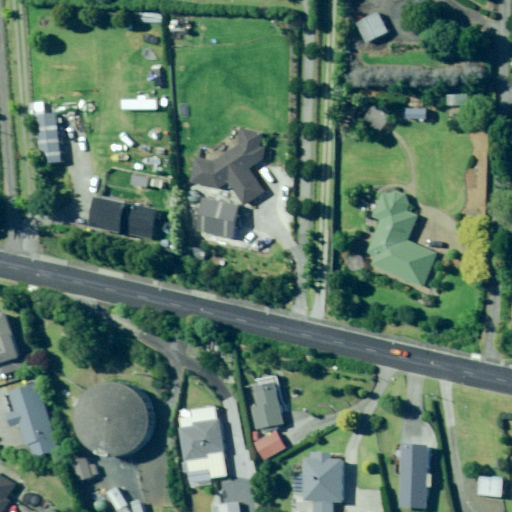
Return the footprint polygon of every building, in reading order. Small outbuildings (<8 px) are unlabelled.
[(368,44),(390,32),(380,13),(358,24),(362,32),(368,44)] [(449,106),(470,106),(470,95),(449,95),(449,106)] [(470,107),(450,107),(450,123),(454,123),(454,113),(470,113),(470,107)] [(386,129),(388,126),(392,120),(390,116),(378,108),(374,108),(366,120),(367,124),(380,133),(384,132),(386,129)] [(412,109),(411,119),(420,120),(420,122),(434,123),(435,110),(412,109)] [(42,165),(62,163),(63,163),(58,114),(57,114),(39,116),(37,116),(42,165)] [(255,166),(265,160),(267,148),(262,147),(265,134),(244,130),(243,131),(240,144),(214,162),(199,158),(196,158),(191,183),(217,189),(219,190),(222,187),(229,183),(244,206),(245,207),(266,193),(264,190),(251,169),(255,166)] [(408,241),(419,216),(409,211),(411,206),(407,196),(398,192),(388,196),(384,194),(381,201),(378,208),(374,218),(382,221),(368,253),(375,257),(371,266),(422,288),(437,254),(408,241)] [(359,201),(362,204),(366,203),(369,200),(368,196),(365,193),(361,194),(358,197),(359,201)] [(243,207),(206,198),(197,231),(234,241),(243,207)] [(151,240),(158,209),(128,203),(127,206),(98,200),(98,202),(92,229),(99,231),(122,235),(122,234),(129,236),(138,238),(151,240)] [(362,271),(361,270),(360,256),(350,257),(351,272),(362,271)] [(22,356),(22,355),(7,310),(0,311),(0,369),(2,375),(25,367),(22,356)] [(67,329),(64,337),(72,340),(75,332),(67,329)] [(111,381),(100,388),(92,399),(87,411),(88,424),(93,436),(102,446),(113,452),(125,454),(136,452),(147,447),(155,439),(161,429),(163,417),(162,406),(156,395),(148,386),(137,380),(124,379),(111,381)] [(65,448),(46,382),(18,390),(24,410),(17,413),(20,424),(28,422),(34,444),(37,443),(41,456),(65,448)] [(274,426),(287,423),(280,387),(259,392),(262,405),(255,406),(259,428),(262,428),(266,427),(266,431),(274,430),(274,426)] [(212,478),(216,477),(229,475),(226,451),(226,450),(222,418),(196,422),(196,425),(184,426),(181,427),(186,460),(188,460),(190,473),(191,482),(212,479),(212,478)] [(266,459),(287,447),(278,430),(260,441),(257,442),(266,459)] [(428,508),(429,493),(433,444),(407,442),(407,444),(402,506),(428,508)] [(334,458),(334,454),(334,452),(312,452),(312,457),(306,457),(306,465),(305,501),(307,501),(314,501),(314,511),(333,511),(334,501),(344,501),(344,499),(345,460),(345,458),(334,458)] [(97,476),(92,457),(78,460),(84,479),(97,476)] [(0,511),(3,511),(11,500),(7,497),(9,495),(16,484),(0,473),(0,511)] [(480,494),(504,496),(505,486),(507,486),(507,482),(505,481),(506,478),(482,476),(480,494)] [(108,492),(119,510),(129,504),(118,486),(108,492)] [(147,511),(144,501),(135,504),(138,511),(147,511)] [(241,511),(241,503),(241,501),(222,504),(222,507),(223,511),(241,511)]
